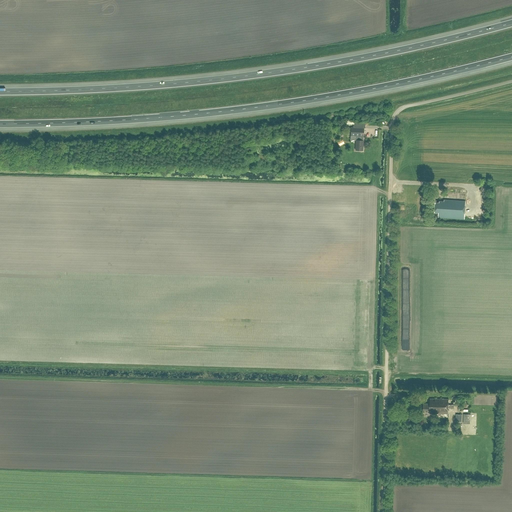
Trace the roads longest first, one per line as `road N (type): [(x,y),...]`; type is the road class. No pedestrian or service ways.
road 1 (unclassified): [(382,511),(392,118),(402,107),(511,81)]
road 2 (motorway): [(511,22),(262,73),(0,91)]
road 3 (motorway): [(0,123),(263,107),(511,56)]
